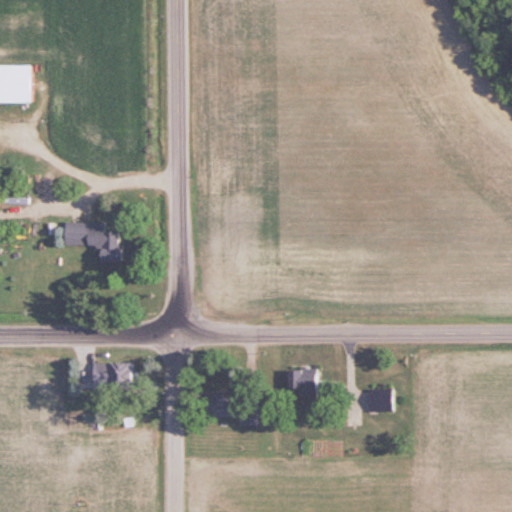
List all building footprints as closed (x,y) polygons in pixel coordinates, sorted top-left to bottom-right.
[(33,65),(0,64),(0,103),(33,103),(33,65)] [(106,222),(67,221),(66,244),(103,245),(102,261),(121,261),(123,231),(105,231),(106,222)] [(132,387),(132,362),(95,362),(95,387),(132,387)] [(318,368),(291,368),(291,389),(301,389),(301,396),(318,396),(318,368)] [(394,388),(370,388),(370,411),(394,411),(394,388)] [(209,397),(209,416),(242,416),(242,423),(258,423),(257,396),(209,397)]
